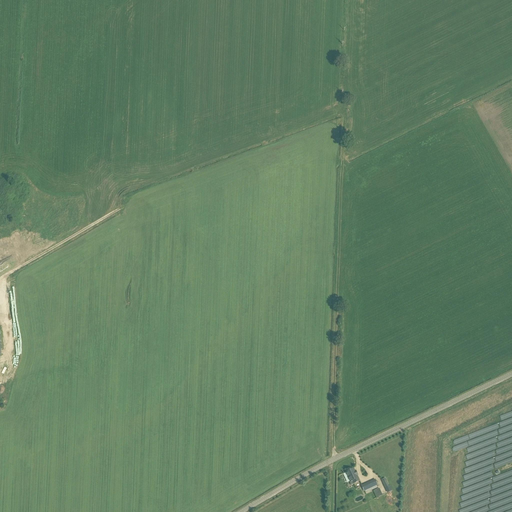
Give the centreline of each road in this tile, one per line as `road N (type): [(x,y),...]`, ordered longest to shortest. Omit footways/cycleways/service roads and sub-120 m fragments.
road 1 (track): [(345,120),(111,212),(0,282)]
road 2 (track): [(345,120),(332,460)]
road 3 (tertiary): [(241,511),(322,464),(511,374)]
